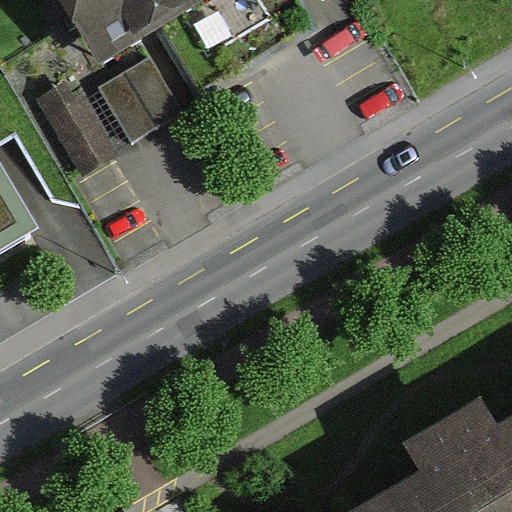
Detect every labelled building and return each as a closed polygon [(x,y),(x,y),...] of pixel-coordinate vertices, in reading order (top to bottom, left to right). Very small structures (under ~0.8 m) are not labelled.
[(59,0),(98,67),(165,28),(203,93),(314,29),(297,0),(59,0)] [(179,114),(148,62),(97,92),(127,144),(179,114)] [(79,188),(119,165),(72,83),(32,106),(79,188)] [(0,230),(18,219),(0,191),(0,230)] [(511,511),(511,421),(506,425),(487,403),(416,446),(427,474),(363,511),(511,511)]
